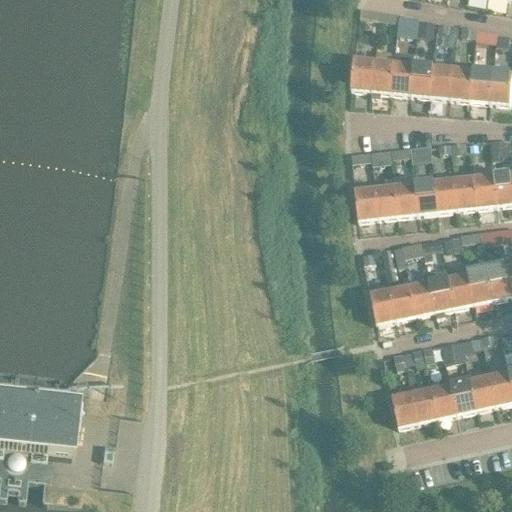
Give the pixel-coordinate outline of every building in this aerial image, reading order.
[(360,21),(379,25),(379,17),(361,13),(360,21)] [(379,17),(379,25),(399,29),(400,21),(379,17)] [(399,29),(397,42),(418,44),(419,33),(419,30),(419,25),(412,24),(400,21),(399,29)] [(420,27),(419,41),(432,43),(434,28),(420,27)] [(437,51),(457,54),(460,33),(440,30),(437,51)] [(461,41),(476,44),(478,37),(463,34),(461,41)] [(476,49),(496,51),(497,40),(479,37),(476,49)] [(496,48),(508,51),(509,43),(498,41),(496,48)] [(391,100),(411,102),(414,67),(415,63),(395,61),(394,71),(391,100)] [(351,96),(372,98),(375,64),(365,63),(364,68),(354,67),(351,96)] [(381,99),(391,100),(394,71),(384,70),(385,65),(375,64),(372,98),(372,104),(381,105),(381,99)] [(411,102),(431,104),(434,75),(424,74),(424,68),(414,67),(411,102)] [(431,104),(451,105),(454,71),(434,69),(434,75),(431,104)] [(451,105),(470,107),(473,78),(463,77),(464,72),(454,71),(451,105)] [(470,107),(490,109),(493,75),(483,74),(483,79),(473,78),(470,107)] [(493,75),(490,109),(510,111),(511,92),(511,81),(503,81),(503,75),(493,75)] [(511,147),(490,149),(491,167),(511,165),(511,147)] [(470,150),(470,158),(479,158),(478,149),(470,150)] [(451,151),(452,160),(467,159),(466,150),(451,151)] [(439,152),(440,161),(452,160),(451,151),(439,152)] [(412,165),(413,171),(432,169),(431,153),(411,156),(412,165)] [(392,158),(393,167),(412,165),(411,156),(392,158)] [(372,168),(373,172),(393,170),(391,158),(371,160),(372,168)] [(352,161),(353,170),(372,168),(371,160),(352,161)] [(473,177),(474,185),(477,214),(497,212),(494,183),(493,178),(493,175),(473,177)] [(493,178),(494,183),(497,212),(511,210),(511,181),(504,182),(503,176),(493,178)] [(394,182),(395,194),(398,223),(418,221),(415,189),(414,186),(413,186),(413,180),(394,182)] [(454,182),(454,188),(457,217),(477,214),(474,185),(464,186),(463,181),(454,182)] [(445,189),(435,190),(438,219),(457,217),(454,188),(454,182),(444,183),(444,186),(445,189)] [(414,186),(415,189),(418,221),(438,219),(435,190),(424,191),(424,185),(414,186)] [(375,191),(375,193),(379,225),(398,223),(395,194),(385,195),(384,190),(375,191)] [(379,225),(375,193),(375,191),(365,192),(366,197),(355,198),(359,228),(379,225)] [(511,235),(511,236),(499,237),(502,249),(511,246),(511,235)] [(499,237),(481,240),(482,247),(482,248),(483,252),(502,249),(499,237)] [(480,239),(462,242),(462,243),(463,250),(474,248),(482,247),(481,240),(480,239)] [(462,243),(446,245),(448,260),(464,257),(463,250),(462,243)] [(442,255),(440,246),(423,249),(424,259),(442,255)] [(424,259),(423,249),(402,252),(405,265),(425,261),(424,259)] [(395,255),(398,270),(404,269),(401,254),(395,255)] [(382,257),(388,288),(395,286),(390,256),(382,257)] [(369,259),(370,263),(371,267),(382,265),(381,257),(369,259)] [(498,276),(487,278),(493,307),(511,302),(511,299),(507,274),(506,269),(496,270),(498,276)] [(459,284),(449,286),(455,315),(474,311),(468,282),(467,277),(458,279),(459,284)] [(428,282),(428,285),(429,290),(435,319),(436,324),(445,322),(444,317),(455,315),(449,286),(447,278),(428,282)] [(487,278),(468,282),(474,311),(493,307),(487,278)] [(420,292),(410,294),(416,323),(435,319),(429,290),(428,285),(418,287),(420,292)] [(389,293),(390,295),(396,327),(416,323),(410,294),(400,296),(399,291),(389,293)] [(396,327),(390,295),(389,293),(380,295),(381,300),(370,302),(376,331),(396,327)] [(481,343),(483,352),(498,349),(496,340),(481,343)] [(462,347),(464,355),(465,359),(482,355),(480,343),(462,347)] [(442,351),(446,371),(465,367),(461,347),(442,351)] [(423,355),(425,363),(426,371),(434,369),(431,354),(423,355)] [(404,360),(407,373),(424,370),(421,357),(404,360)] [(394,361),(397,377),(405,375),(401,360),(394,361)] [(511,393),(509,380),(490,384),(496,413),(511,408),(511,393)] [(490,384),(470,388),(476,417),(496,413),(490,384)] [(450,387),(450,390),(457,421),(476,417),(470,388),(460,390),(459,385),(450,387)] [(441,395),(432,397),(438,425),(457,421),(450,390),(450,387),(440,389),(441,395)] [(411,396),(412,398),(418,430),(438,425),(432,397),(422,399),(421,394),(411,396)] [(412,398),(411,396),(402,398),(403,403),(392,405),(399,434),(418,430),(412,398)] [(30,409),(30,411),(0,407),(0,451),(72,460),(77,416),(35,412),(35,409),(30,409)] [(104,452),(102,467),(112,469),(115,453),(104,452)]
